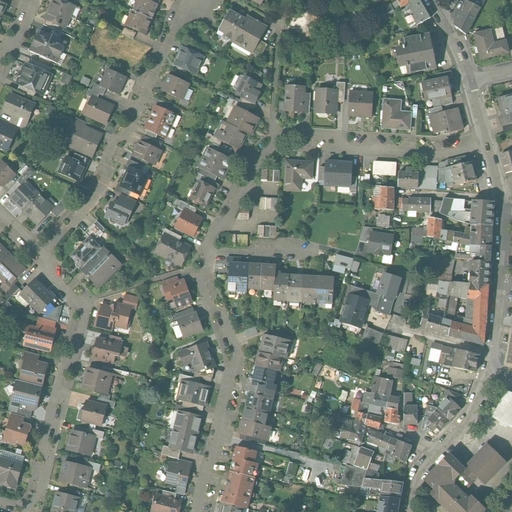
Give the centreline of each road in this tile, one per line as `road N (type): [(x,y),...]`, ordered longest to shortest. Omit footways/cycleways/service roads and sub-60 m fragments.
road 1 (residential): [(38,252),(91,194),(184,0)]
road 2 (residential): [(38,252),(65,276),(80,319),(32,511)]
road 3 (residential): [(196,511),(236,362),(203,273),(208,248)]
road 4 (residential): [(275,141),(441,148),(483,138)]
road 5 (residential): [(409,511),(421,468),(464,426),(489,368)]
road 6 (residential): [(489,368),(505,211)]
road 7 (residential): [(280,10),(275,141)]
road 8 (residential): [(208,248),(255,156),(275,141)]
